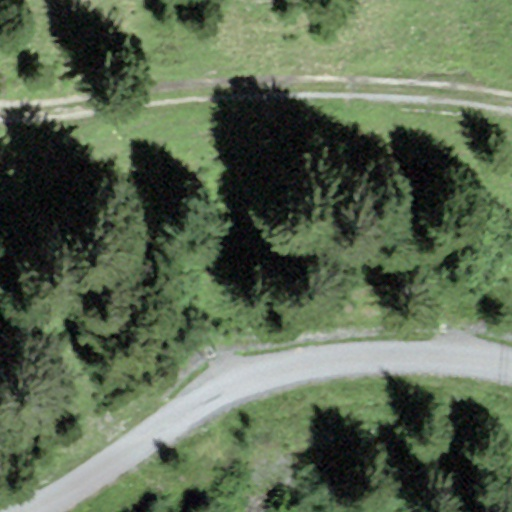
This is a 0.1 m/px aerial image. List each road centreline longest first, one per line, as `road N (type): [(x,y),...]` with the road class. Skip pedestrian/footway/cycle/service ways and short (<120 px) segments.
road 1 (unclassified): [(511,368),(402,356),(262,374),(199,403),(31,511)]
road 2 (track): [(0,110),(158,97),(417,94),(511,115)]
